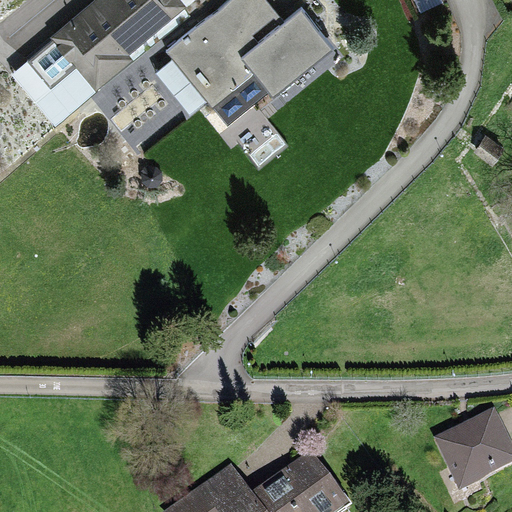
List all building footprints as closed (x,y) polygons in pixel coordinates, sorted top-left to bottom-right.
[(175,0),(94,0),(50,36),(53,40),(27,61),(51,89),(77,68),(91,86),(184,10),(175,0)] [(263,0),(234,0),(169,53),(215,108),(258,73),(243,55),(257,44),(250,35),(275,14),(263,0)] [(257,44),(243,55),(258,73),(274,93),(332,45),(301,8),(257,44)] [(485,137),(476,150),(492,161),(501,148),(485,137)] [(506,461),(485,418),(436,441),(458,484),(506,461)] [(231,475),(175,511),(338,511),(349,505),(320,462),(252,506),(231,475)]
